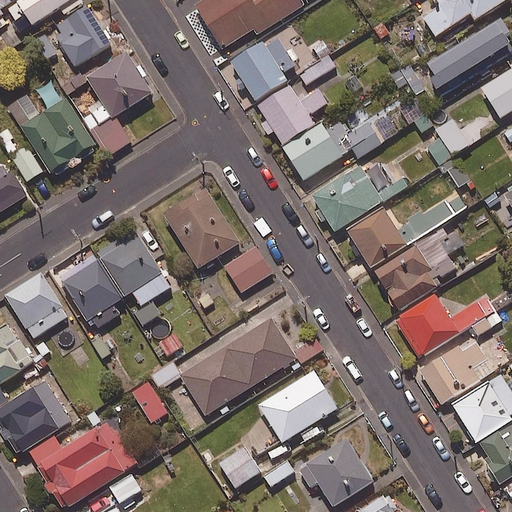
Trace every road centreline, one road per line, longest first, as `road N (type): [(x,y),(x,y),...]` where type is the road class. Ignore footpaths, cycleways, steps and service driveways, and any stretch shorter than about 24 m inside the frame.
road 1 (residential): [(218,128),(462,511)]
road 2 (residential): [(0,266),(218,128)]
road 3 (residential): [(137,0),(218,128)]
